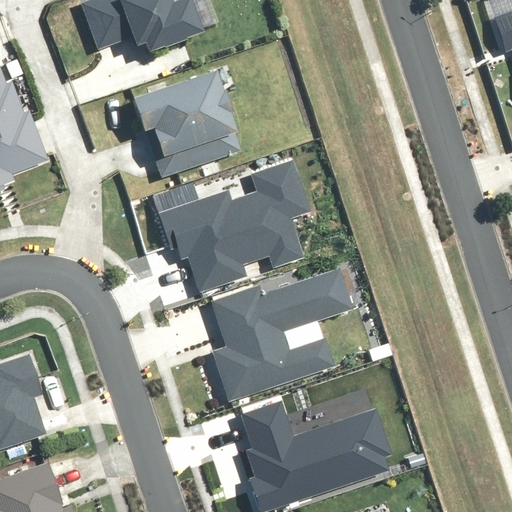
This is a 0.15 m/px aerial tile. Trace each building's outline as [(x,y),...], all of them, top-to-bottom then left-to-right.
[(87,0),(74,5),(89,50),(118,41),(123,56),(194,33),(183,0),(180,0),(165,5),(163,0),(87,0)] [(139,131),(155,178),(234,151),(215,97),(236,90),(227,66),(121,102),(132,133),(139,131)] [(0,169),(40,154),(25,116),(14,120),(0,85),(0,169)] [(209,352),(274,333),(343,314),(330,270),(196,308),(209,352)] [(209,352),(202,354),(216,406),(326,374),(315,339),(278,349),(274,333),(209,352)] [(0,511),(64,511),(64,508),(54,511),(39,467),(0,479),(0,511)]
